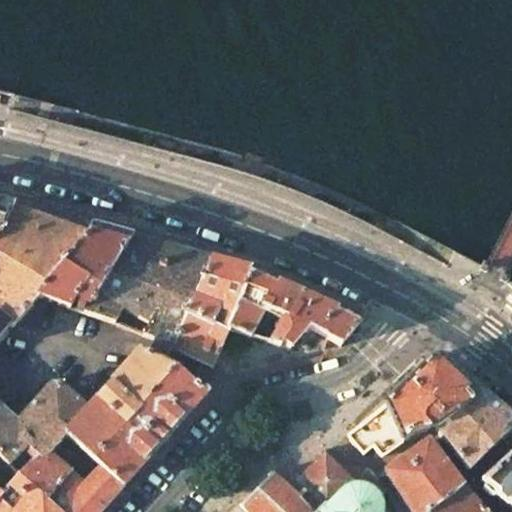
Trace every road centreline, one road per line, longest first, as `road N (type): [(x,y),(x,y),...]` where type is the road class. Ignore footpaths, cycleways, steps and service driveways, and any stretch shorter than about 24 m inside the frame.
road 1 (primary): [(415,302),(244,225),(0,154)]
road 2 (residential): [(415,302),(354,371),(251,403),(155,511)]
